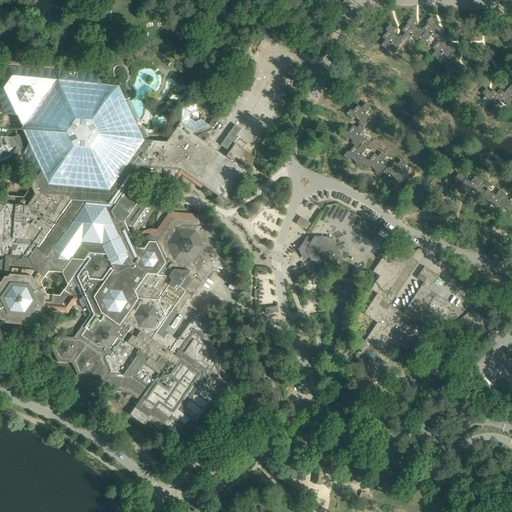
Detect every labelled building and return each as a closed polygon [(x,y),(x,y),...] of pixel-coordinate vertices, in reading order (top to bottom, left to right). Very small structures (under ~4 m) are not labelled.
[(431,35),(437,40),(442,35),(446,31),(440,27),(439,28),(434,24),(436,21),(431,16),(426,21),(427,23),(422,29),(421,30),(425,32),(421,36),(422,37),(426,41),(431,35)] [(404,34),(401,37),(401,38),(405,41),(406,42),(411,36),(417,42),(422,37),(421,36),(425,32),(421,30),(422,29),(420,28),(419,30),(413,25),(416,22),(411,18),(406,23),(407,24),(401,31),(404,34)] [(385,40),(381,45),(380,46),(386,50),(391,45),(397,50),(405,41),(401,38),(401,37),(400,36),(398,38),(393,33),(396,30),(390,24),(385,30),(387,32),(382,37),(385,40)] [(304,45),(267,29),(263,37),(300,53),(304,45)] [(0,37),(1,37),(0,43),(18,44),(19,33),(0,30),(0,37)] [(442,35),(437,40),(438,41),(432,48),(435,51),(432,55),(437,60),(442,54),(448,59),(452,54),(453,54),(456,50),(451,45),(450,47),(444,42),(447,39),(442,35)] [(452,54),(448,59),(449,60),(443,67),(446,70),(443,74),(448,78),(453,72),(459,78),(467,68),(462,64),(460,66),(455,61),(458,58),(453,54),(452,54)] [(127,228),(128,226),(130,227),(132,229),(134,226),(148,206),(139,200),(136,190),(146,175),(160,176),(159,181),(172,182),(181,170),(225,201),(227,198),(244,173),(255,158),(243,149),(246,145),(238,139),(225,157),(206,145),(209,141),(210,131),(212,128),(219,119),(214,116),(208,125),(201,120),(195,122),(190,119),(190,113),(196,110),(197,100),(182,107),(181,124),(180,123),(167,143),(144,141),(138,128),(136,124),(127,104),(125,101),(118,86),(115,86),(103,84),(97,73),(7,65),(0,75),(0,106),(4,115),(16,117),(24,133),(14,137),(0,135),(0,172),(17,165),(14,160),(22,148),(25,150),(22,155),(29,170),(42,172),(23,197),(6,196),(6,204),(0,203),(0,256),(5,257),(5,265),(5,272),(6,275),(0,284),(0,318),(2,324),(31,326),(42,311),(68,313),(74,304),(77,299),(64,290),(59,296),(46,295),(41,282),(48,272),(62,273),(127,228)] [(498,94),(493,100),(492,100),(497,105),(501,101),(508,107),(511,103),(511,98),(510,96),(511,94),(511,86),(511,85),(504,93),(502,90),(503,89),(502,87),(496,93),(498,94)] [(496,93),(493,89),(490,92),(486,88),(482,92),(485,96),(482,98),(488,104),(492,99),(493,100),(498,94),(496,93)] [(358,123),(360,124),(363,128),(364,127),(372,118),(366,113),(371,107),(365,103),(361,108),(358,105),(353,111),(350,109),(346,114),(352,119),(354,117),(360,121),(358,123)] [(365,129),(364,127),(363,128),(360,124),(357,128),(353,125),(347,132),(346,131),(342,136),(347,141),(349,138),(355,143),(353,144),(355,145),(358,149),(362,145),(366,140),(360,134),(365,129)] [(227,150),(231,144),(238,134),(242,129),(235,125),(221,145),(227,150)] [(266,136),(261,145),(267,148),(272,140),(266,136)] [(367,149),(362,145),(358,149),(355,145),(349,152),(347,151),(343,156),(348,161),(351,158),(356,163),(355,164),(360,169),(363,165),(367,160),(362,154),(367,149)] [(368,160),(367,160),(363,165),(368,169),(370,166),(375,171),(374,173),(379,177),(383,173),(387,168),(381,163),(386,157),(381,152),(378,156),(374,154),(368,160)] [(388,169),(387,168),(383,173),(387,177),(390,175),(395,179),(394,181),(399,185),(407,176),(401,171),(406,165),(401,161),(397,165),(394,162),(388,169)] [(462,182),(467,178),(460,172),(454,179),(449,175),(444,180),(452,187),(450,188),(455,192),(457,191),(455,189),(457,187),(465,194),(468,191),(469,189),(462,182)] [(471,181),(467,178),(462,182),(469,189),(468,191),(472,195),(474,193),(472,192),(474,189),(482,196),(483,195),(486,191),(479,185),(484,180),(477,174),(471,181)] [(486,191),(483,195),(487,199),(481,206),(486,211),(493,203),(495,205),(495,206),(498,209),(500,206),(501,206),(497,203),(505,194),(500,189),(496,195),(488,188),(486,191)] [(511,197),(511,199),(505,194),(497,203),(501,206),(500,206),(502,208),(504,206),(510,212),(511,210),(511,197)] [(60,337),(52,349),(58,362),(72,363),(77,375),(69,387),(76,400),(90,401),(98,390),(127,392),(139,401),(163,338),(156,333),(173,308),(179,312),(188,299),(190,300),(206,277),(210,279),(225,258),(209,222),(209,216),(170,212),(157,230),(150,229),(144,231),(139,234),(135,239),(143,241),(146,246),(144,249),(137,248),(131,238),(127,228),(62,273),(67,285),(73,289),(77,287),(82,298),(78,300),(82,308),(86,306),(90,315),(74,338),(60,337)] [(314,236),(305,250),(312,265),(339,266),(342,269),(345,265),(331,237),(314,236)] [(368,381),(369,379),(389,350),(390,350),(395,354),(396,354),(400,348),(407,352),(411,345),(418,350),(436,323),(439,325),(450,308),(427,293),(438,276),(424,267),(419,274),(426,278),(403,313),(390,305),(413,271),(418,262),(412,258),(416,252),(402,242),(393,255),(387,251),(373,271),(380,276),(371,289),(377,293),(364,314),(377,323),(355,356),(368,381)] [(224,261),(222,265),(236,274),(238,271),(239,270),(225,261),(224,261)] [(234,288),(236,285),(243,276),(239,273),(238,273),(230,284),(234,288)] [(163,338),(139,401),(129,415),(144,426),(147,421),(161,431),(164,427),(178,436),(190,419),(197,424),(219,394),(226,398),(236,384),(229,379),(232,376),(225,371),(228,368),(221,363),(223,360),(217,355),(219,352),(213,347),(215,344),(208,339),(210,336),(212,334),(206,331),(208,328),(195,319),(192,324),(190,323),(177,340),(167,333),(163,338)] [(283,455),(288,460),(293,455),(288,450),(283,455)] [(316,463),(313,484),(322,485),(324,473),(331,474),(333,465),(316,463)] [(306,472),(298,471),(297,480),(305,481),(306,472)]
